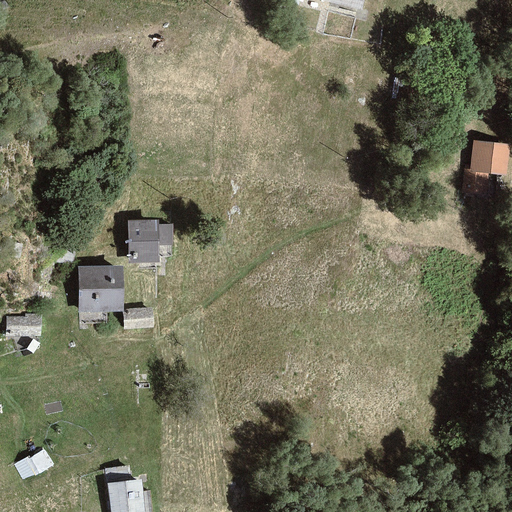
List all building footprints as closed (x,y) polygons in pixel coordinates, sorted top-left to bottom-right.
[(316,0),(358,10),(360,0),(316,0)] [(507,145),(470,141),(467,165),(464,165),(461,193),(485,196),(487,177),(503,179),(507,145)] [(152,220),(123,221),(124,263),(152,263),(152,246),(168,245),(168,225),(152,226),(152,220)] [(116,267),(74,269),(76,313),(117,312),(116,267)] [(147,309),(120,311),(121,329),(148,328),(147,309)] [(23,317),(4,317),(4,336),(36,337),(37,314),(23,314),(23,317)] [(140,511),(137,480),(102,484),(105,511),(140,511)]
